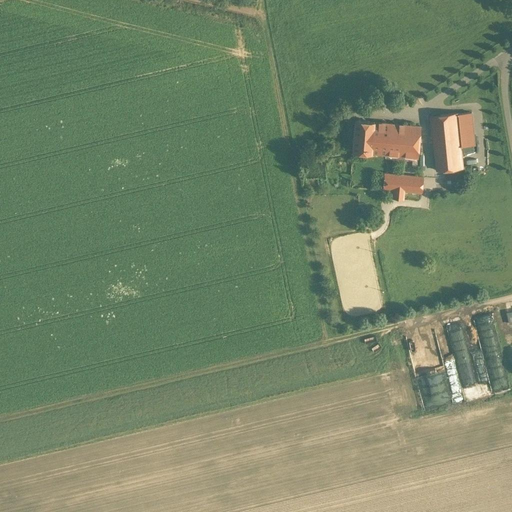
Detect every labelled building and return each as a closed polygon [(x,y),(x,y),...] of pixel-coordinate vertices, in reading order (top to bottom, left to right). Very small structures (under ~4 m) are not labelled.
[(472,112),(459,113),(462,144),(475,142),(472,112)] [(459,113),(432,116),(436,170),(464,167),(462,144),(459,113)] [(375,121),(356,120),(353,151),(372,153),(375,121)] [(397,124),(375,121),(372,153),(394,155),(397,124)] [(421,126),(397,124),(394,155),(418,157),(421,126)] [(424,177),(387,173),(385,189),(395,190),(405,191),(422,193),(424,177)] [(405,191),(395,190),(395,197),(403,198),(405,191)] [(484,392),(487,373),(465,369),(462,392),(469,393),(470,390),(484,392)]
